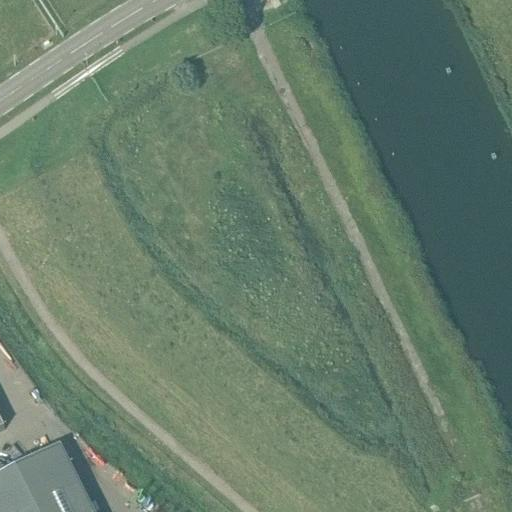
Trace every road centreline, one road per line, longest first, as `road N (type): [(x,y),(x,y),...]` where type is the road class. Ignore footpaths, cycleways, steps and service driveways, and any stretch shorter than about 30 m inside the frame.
road 1 (unclassified): [(458,448),(245,0)]
road 2 (track): [(238,511),(79,370),(0,231)]
road 3 (tertiary): [(0,101),(159,0)]
